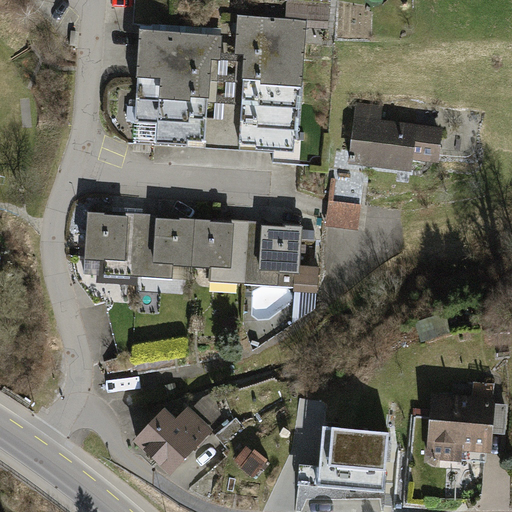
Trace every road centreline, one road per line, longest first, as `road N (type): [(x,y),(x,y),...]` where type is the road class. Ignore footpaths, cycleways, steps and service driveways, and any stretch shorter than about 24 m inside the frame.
road 1 (residential): [(78,417),(85,355),(55,274),(96,0)]
road 2 (unclassified): [(78,417),(151,486),(194,511)]
